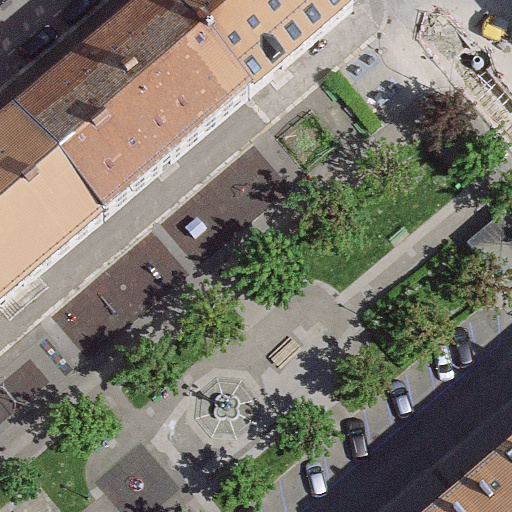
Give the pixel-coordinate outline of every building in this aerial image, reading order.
[(250,108),(357,17),(341,0),(160,0),(159,2),(250,108)] [(102,234),(250,108),(159,2),(11,128),(102,234)] [(0,320),(102,234),(11,128),(0,137),(0,320)] [(511,223),(507,217),(475,244),(504,279),(511,273),(511,223)] [(511,511),(511,462),(452,511),(511,511)]
